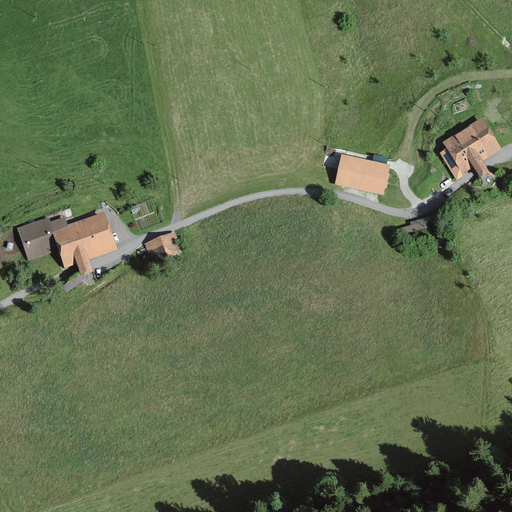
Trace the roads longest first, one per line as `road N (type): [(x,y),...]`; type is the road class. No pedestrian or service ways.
road 1 (unclassified): [(472,172),(409,211),(306,190),(249,197),(87,265)]
road 2 (track): [(195,217),(148,0)]
